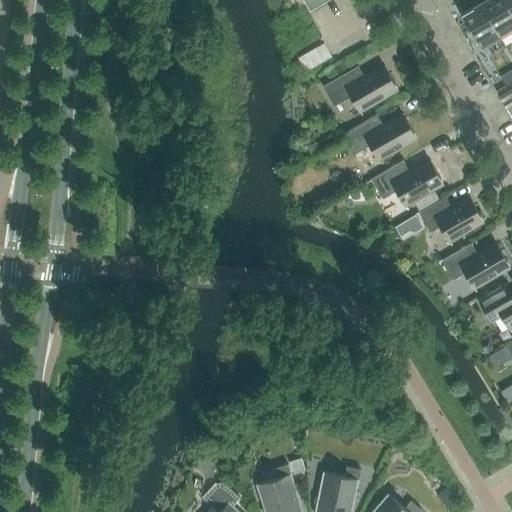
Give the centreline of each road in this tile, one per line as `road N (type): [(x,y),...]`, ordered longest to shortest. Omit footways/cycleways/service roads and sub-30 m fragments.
road 1 (tertiary): [(25,511),(77,0)]
road 2 (tertiary): [(42,0),(0,419)]
road 3 (residential): [(511,180),(421,25),(429,0)]
